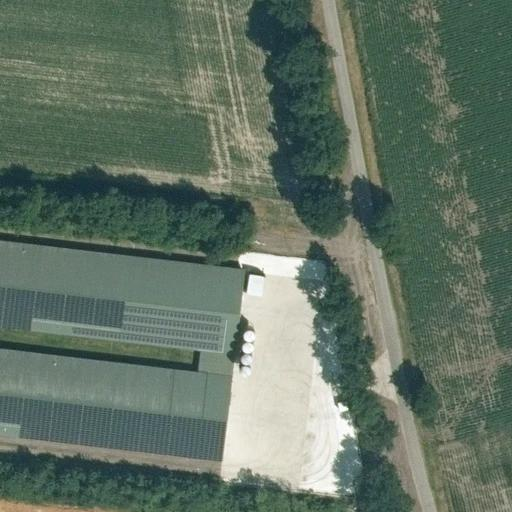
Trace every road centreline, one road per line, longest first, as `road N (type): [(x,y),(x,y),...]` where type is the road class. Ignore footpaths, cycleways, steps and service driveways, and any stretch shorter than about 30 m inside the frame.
road 1 (unclassified): [(323,0),(394,388),(428,511)]
road 2 (track): [(0,446),(252,473),(295,394),(394,388)]
